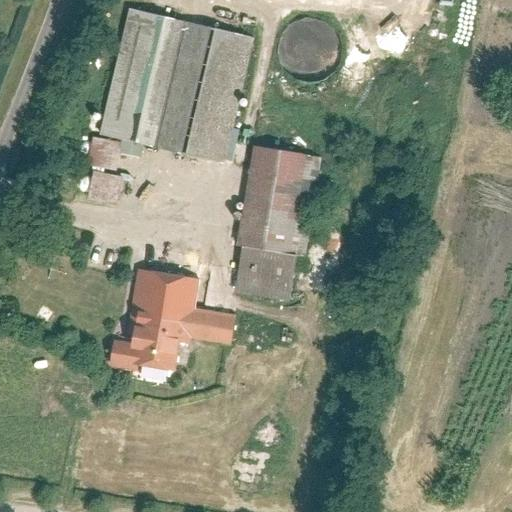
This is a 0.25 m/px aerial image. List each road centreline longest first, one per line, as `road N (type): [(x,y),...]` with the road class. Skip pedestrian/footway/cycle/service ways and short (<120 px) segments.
road 1 (unknown): [(0,155),(180,192)]
road 2 (unclassified): [(60,0),(0,157)]
